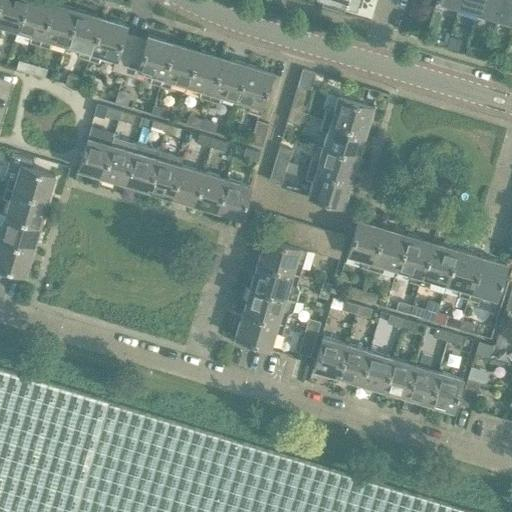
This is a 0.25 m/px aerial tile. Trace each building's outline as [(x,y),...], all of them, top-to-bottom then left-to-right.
[(0,0),(0,31),(1,32),(3,24),(17,28),(25,0),(0,0)] [(47,0),(25,0),(17,28),(31,33),(29,40),(39,43),(52,1),(47,0)] [(335,0),(322,0),(321,5),(343,12),(345,3),(335,0)] [(459,0),(458,5),(477,11),(480,0),(459,0)] [(480,0),(477,11),(496,17),(501,0),(480,0)] [(511,0),(501,0),(496,17),(511,21),(511,0)] [(52,1),(39,43),(50,46),(52,39),(66,43),(76,8),(52,1)] [(76,8),(66,43),(80,47),(78,55),(88,58),(101,16),(76,8)] [(123,73),(134,35),(123,31),(126,23),(101,16),(88,58),(99,61),(101,53),(115,58),(111,69),(123,73)] [(134,35),(123,73),(135,76),(137,69),(151,73),(149,80),(159,84),(171,42),(147,34),(146,38),(134,35)] [(171,42),(159,84),(170,87),(172,79),(186,83),(197,49),(171,42)] [(467,45),(464,54),(482,59),(485,50),(467,45)] [(209,98),(221,57),(197,49),(186,83),(201,88),(198,95),(209,98)] [(235,98),(245,64),(221,57),(209,98),(219,101),(221,94),(235,98)] [(31,73),(33,64),(18,59),(15,68),(31,73)] [(33,64),(31,73),(44,77),(46,68),(33,64)] [(245,64),(235,98),(249,102),(247,110),(258,113),(270,71),(245,64)] [(78,87),(81,78),(67,74),(64,83),(78,87)] [(289,108),(302,112),(308,89),(296,85),(289,108)] [(322,118),(364,130),(371,105),(336,95),(332,110),(325,108),(322,118)] [(165,117),(167,108),(153,104),(150,112),(165,117)] [(118,119),(121,110),(106,105),(103,114),(118,119)] [(302,112),(289,108),(286,120),(298,123),(302,112)] [(121,110),(118,119),(132,123),(134,114),(121,110)] [(200,127),(202,118),(188,114),(185,123),(200,127)] [(202,118),(200,127),(213,131),(216,123),(202,118)] [(322,145),(357,155),(364,130),(322,118),(319,128),(326,130),(322,145)] [(164,132),(167,123),(152,119),(149,128),(164,132)] [(261,146),(268,123),(256,119),(249,143),(261,146)] [(167,123),(164,132),(178,136),(180,127),(167,123)] [(210,146),(213,137),(198,133),(195,142),(210,146)] [(101,175),(111,144),(87,137),(78,168),(101,175)] [(213,137),(210,146),(224,150),(226,141),(213,137)] [(134,150),(125,182),(147,189),(157,157),(159,149),(136,142),(134,150)] [(111,144),(101,175),(125,182),(134,150),(111,144)] [(274,158),(287,162),(290,149),(278,145),(274,158)] [(357,155),(322,145),(317,160),(310,157),(307,168),(349,180),(357,155)] [(256,160),(259,151),(244,147),(242,155),(256,160)] [(157,157),(147,189),(171,195),(180,164),(182,156),(159,149),(157,157)] [(4,186),(47,198),(54,175),(31,168),(34,158),(10,151),(3,175),(7,176),(4,186)] [(287,162),(274,158),(268,180),(280,183),(287,162)] [(180,164),(171,195),(193,202),(203,171),(180,164)] [(349,180),(307,168),(304,177),(311,179),(307,194),(342,205),(349,180)] [(203,171),(193,202),(217,209),(226,177),(203,171)] [(226,177),(217,209),(239,216),(249,184),(226,177)] [(4,213),(39,223),(47,198),(4,186),(1,197),(8,199),(4,213)] [(39,223),(4,213),(0,227),(0,238),(32,247),(39,223)] [(281,241),(288,218),(276,215),(269,238),(281,241)] [(292,245),(299,222),(288,218),(281,241),(292,245)] [(369,269),(381,226),(356,218),(346,253),(361,258),(358,266),(369,269)] [(303,248),(310,225),(299,222),(292,245),(303,248)] [(315,252),(322,229),(310,225),(303,248),(306,249),(315,252)] [(381,226),(369,269),(379,272),(381,264),(396,269),(406,233),(381,226)] [(322,229),(315,252),(327,255),(333,232),(322,229)] [(333,232),(327,255),(338,258),(345,235),(333,232)] [(406,233),(396,269),(410,273),(407,280),(418,283),(430,240),(406,233)] [(306,249),(303,248),(292,245),(281,241),(269,238),(264,236),(256,262),(299,274),(306,249)] [(32,247),(0,238),(0,264),(25,272),(32,247)] [(430,240),(418,283),(428,287),(431,279),(444,283),(454,248),(430,240)] [(454,248),(444,283),(459,287),(457,294),(467,297),(479,255),(454,248)] [(479,255),(467,297),(477,301),(479,293),(494,297),(504,263),(479,255)] [(249,286),(294,299),(298,289),(295,285),(299,274),(256,262),(249,286)] [(326,298),(330,283),(322,280),(317,295),(326,298)] [(294,299),(249,286),(242,311),(284,323),(287,313),(291,310),(294,299)] [(360,299),(362,290),(351,287),(349,295),(360,299)] [(362,290),(360,299),(374,303),(376,294),(362,290)] [(354,312),(356,304),(343,300),(341,308),(354,312)] [(409,313),(411,304),(398,300),(395,309),(409,313)] [(356,304),(354,312),(368,316),(371,308),(356,304)] [(411,304),(409,313),(423,317),(426,309),(411,304)] [(284,323),(242,311),(235,336),(269,346),(273,331),(281,333),(284,323)] [(400,326),(402,317),(389,313),(386,322),(400,326)] [(458,328),(461,319),(446,315),(444,324),(458,328)] [(304,329),(316,333),(319,321),(308,317),(304,329)] [(402,317),(400,326),(414,330),(416,321),(402,317)] [(461,319),(458,328),(472,332),(475,323),(461,319)] [(445,340),(448,331),(434,327),(432,336),(445,340)] [(316,333),(304,329),(297,351),(309,355),(316,333)] [(448,331),(445,340),(460,344),(463,335),(448,331)] [(336,374),(345,343),(321,336),(312,367),(336,374)] [(345,343),(336,374),(358,381),(367,349),(345,343)] [(367,349),(358,381),(381,388),(390,356),(367,349)] [(390,356),(381,388),(404,395),(414,363),(390,356)] [(414,363),(404,395),(427,401),(436,370),(414,363)] [(478,511),(107,401),(108,399),(0,367),(0,511),(478,511)] [(436,370),(427,401),(451,408),(460,377),(436,370)] [(471,405),(478,381),(467,377),(459,402),(471,405)]
